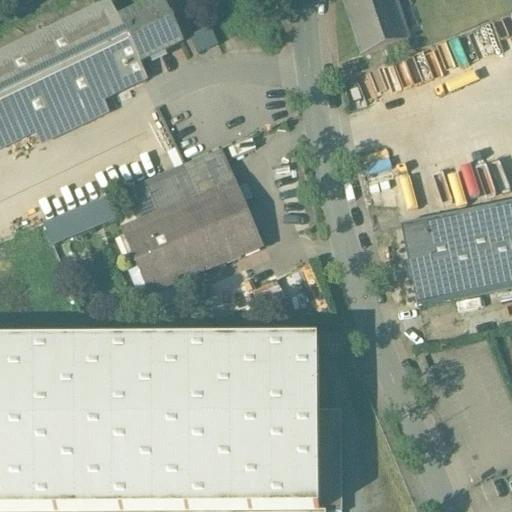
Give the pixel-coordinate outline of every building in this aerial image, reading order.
[(156,0),(154,0),(115,21),(137,67),(178,45),(156,0)] [(393,0),(343,0),(363,57),(408,43),(393,0)] [(108,7),(0,58),(0,150),(33,135),(40,149),(107,117),(100,102),(144,81),(137,67),(115,21),(108,7)] [(137,143),(145,158),(166,147),(158,132),(137,143)] [(235,191),(124,238),(149,295),(260,248),(235,191)] [(41,224),(50,247),(114,222),(105,199),(41,224)] [(511,204),(400,228),(418,310),(511,289),(511,204)] [(317,340),(0,344),(0,511),(337,511),(336,415),(317,414),(317,340)]
